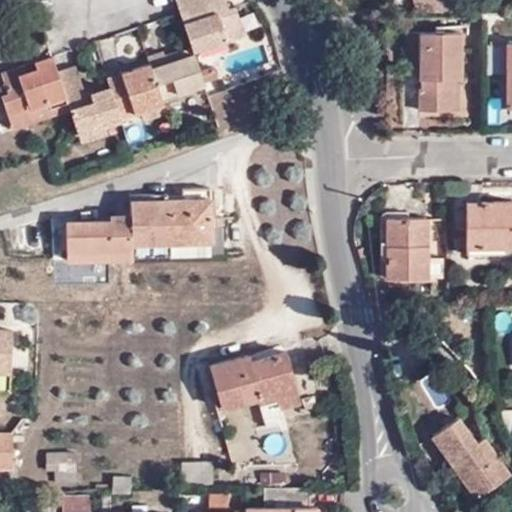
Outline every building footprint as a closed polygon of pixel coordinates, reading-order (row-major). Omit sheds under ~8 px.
[(192,0),(174,0),(180,16),(191,49),(192,51),(245,34),(235,5),(227,8),(224,0),(197,0),(193,1),(192,0)] [(452,80),(460,79),(460,34),(405,34),(405,59),(419,60),(419,109),(452,110),(452,80)] [(162,100),(203,86),(203,83),(199,74),(192,51),(191,49),(175,54),(178,60),(168,64),(165,58),(163,53),(148,59),(150,65),(162,100)] [(178,60),(175,54),(165,58),(168,64),(178,60)] [(58,75),(52,58),(35,63),(37,69),(27,73),(25,67),(3,75),(8,95),(2,97),(9,118),(49,104),(53,116),(70,111),(58,75)] [(37,69),(35,63),(25,67),(27,73),(37,69)] [(163,105),(162,100),(150,65),(107,81),(109,87),(120,120),(141,113),(163,105)] [(104,126),(120,120),(109,87),(85,97),(76,68),(58,75),(70,111),(78,135),(104,126)] [(199,74),(203,83),(219,78),(215,69),(199,74)] [(460,110),(460,79),(452,80),(452,110),(460,110)] [(13,130),(53,116),(49,104),(9,118),(13,130)] [(166,112),(163,105),(141,113),(143,120),(166,112)] [(104,126),(78,135),(81,143),(107,135),(104,126)] [(184,201),(148,202),(149,244),(173,243),(212,242),(211,190),(183,190),(184,201)] [(149,244),(148,202),(131,203),(130,219),(112,220),(112,225),(67,226),(67,250),(119,249),(119,255),(132,255),(131,244),(149,244)] [(511,203),(466,203),(467,230),(467,248),(511,248),(511,203)] [(387,279),(427,277),(426,219),(385,219),(387,279)] [(467,248),(467,230),(450,230),(449,238),(458,239),(459,247),(467,248)] [(149,244),(150,258),(173,257),(173,243),(149,244)] [(132,258),(150,258),(149,244),(131,244),(132,255),(132,258)] [(119,249),(67,250),(67,259),(132,258),(132,255),(119,255),(119,249)] [(365,292),(370,305),(376,305),(383,305),(383,292),(365,292)] [(14,330),(0,329),(0,371),(12,373),(14,330)] [(251,367),(248,356),(211,365),(222,408),(259,398),(260,402),(295,391),(285,352),(258,360),(259,364),(251,367)] [(257,353),(248,356),(251,367),(259,364),(258,360),(257,353)] [(446,392),(454,385),(444,373),(436,379),(446,392)] [(295,391),(260,402),(262,411),(281,406),(298,401),(295,391)] [(281,406),(262,411),(267,434),(286,429),(281,406)] [(453,462),(476,444),(458,418),(434,436),(453,462)] [(286,429),(267,434),(269,441),(288,435),(286,429)] [(13,433),(0,432),(0,467),(14,468),(13,433)] [(509,475),(484,438),(476,444),(453,462),(479,498),(509,475)] [(212,461),(180,461),(182,485),(212,484),(212,461)] [(123,491),(122,475),(114,475),(113,491),(123,491)] [(309,507),(309,488),(264,489),(265,509),(246,509),(246,511),(315,511),(315,508),(309,507)] [(230,494),(210,495),(210,511),(230,510),(230,494)] [(63,497),(62,511),(89,511),(90,496),(63,497)]
